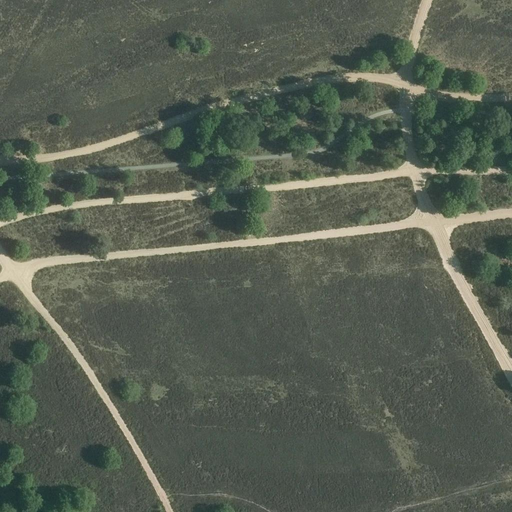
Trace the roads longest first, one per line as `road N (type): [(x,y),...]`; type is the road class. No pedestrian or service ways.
road 1 (track): [(511,172),(411,172),(76,205),(0,221)]
road 2 (track): [(511,212),(47,262),(13,274)]
road 3 (track): [(0,158),(92,150),(313,79),(401,82)]
road 4 (track): [(401,82),(411,172),(443,257),(511,378)]
road 5 (track): [(167,511),(75,353),(13,274)]
